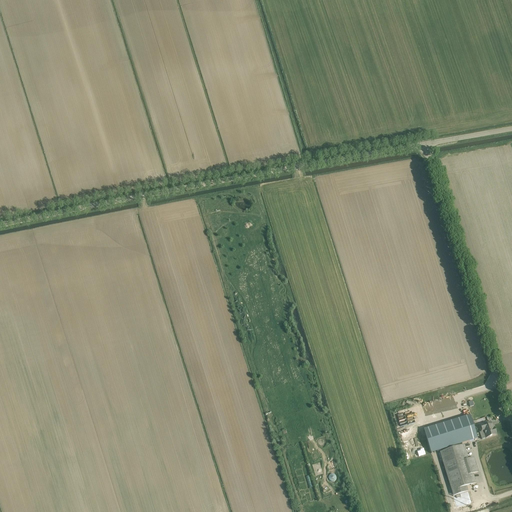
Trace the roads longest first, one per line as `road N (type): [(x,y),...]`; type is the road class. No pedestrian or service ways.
road 1 (unclassified): [(0,224),(424,144)]
road 2 (unclassified): [(511,425),(424,144)]
